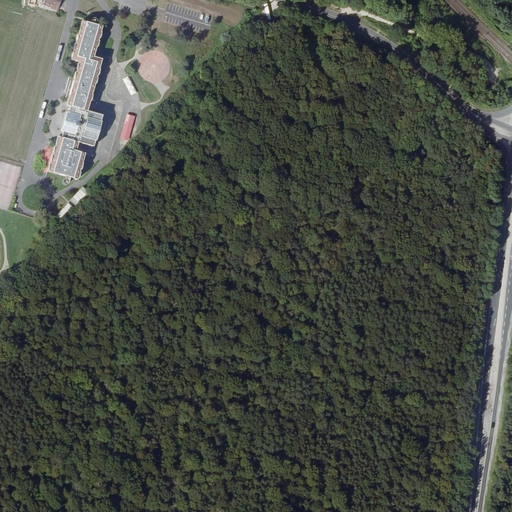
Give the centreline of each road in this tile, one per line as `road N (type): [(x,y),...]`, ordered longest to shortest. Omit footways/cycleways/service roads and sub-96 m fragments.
road 1 (track): [(24,293),(133,255),(156,233),(339,154)]
road 2 (primary): [(511,170),(477,495)]
road 3 (secondary): [(285,0),(370,34),(471,112)]
road 4 (primary): [(477,495),(511,280)]
